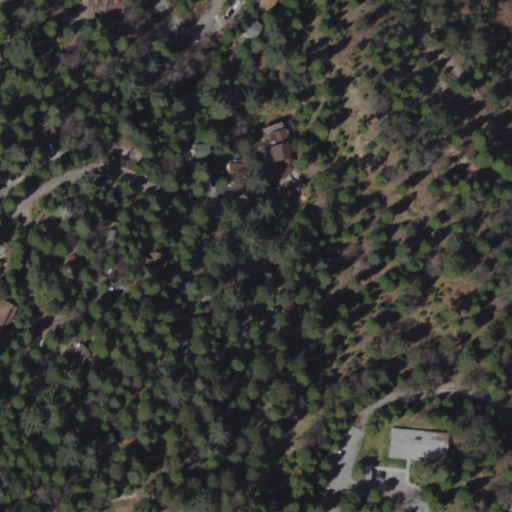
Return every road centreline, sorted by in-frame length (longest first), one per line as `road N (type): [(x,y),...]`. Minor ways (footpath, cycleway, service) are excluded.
road 1 (residential): [(20,214),(29,304),(57,325),(109,291),(257,315)]
road 2 (residential): [(0,240),(48,184),(79,168),(108,166),(186,194),(272,194),(293,182)]
road 3 (track): [(293,182),(339,165),(368,122),(401,111),(469,167),(511,184)]
